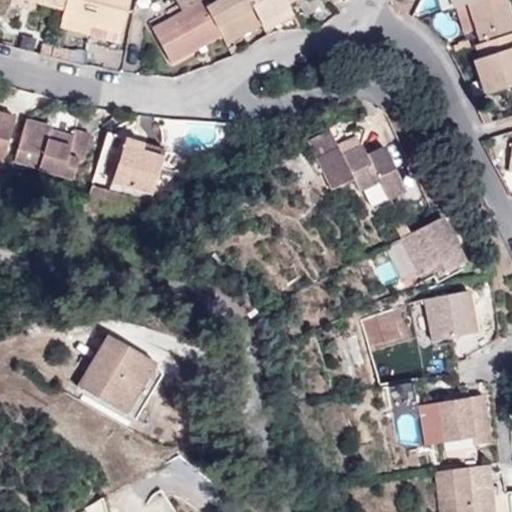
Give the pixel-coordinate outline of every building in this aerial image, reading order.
[(56,0),(0,0),(53,14),(56,0)] [(56,0),(53,14),(52,21),(109,36),(118,0),(56,0)] [(189,7),(184,0),(174,0),(164,5),(170,17),(189,7)] [(208,43),(214,50),(247,32),(230,0),(218,0),(213,3),(193,14),(208,43)] [(230,0),(247,32),(262,23),(267,30),(280,22),(274,9),(288,0),(230,0)] [(430,0),(435,16),(444,12),(440,0),(430,0)] [(440,0),(444,12),(450,11),(482,0),(440,0)] [(498,34),(486,0),(482,0),(450,11),(457,34),(462,46),(498,34)] [(159,70),(208,43),(193,14),(189,7),(170,17),(140,34),(159,70)] [(444,12),(435,16),(442,39),(457,34),(450,11),(444,12)] [(262,23),(247,32),(251,39),(267,30),(262,23)] [(24,44),(9,40),(8,40),(5,51),(21,56),(24,44)] [(511,76),(499,40),(457,53),(462,70),(456,72),(463,91),(468,106),(511,91),(511,76)] [(42,62),(78,71),(81,59),(44,49),(42,62)] [(463,91),(452,95),(458,109),(468,106),(463,91)] [(472,118),(464,122),(469,132),(476,129),(472,118)] [(59,142),(14,128),(1,168),(64,187),(78,143),(61,138),(59,142)] [(95,140),(83,185),(143,199),(153,154),(95,140)] [(323,152),(301,163),(316,195),(340,184),(346,196),(364,187),(373,206),(392,196),(370,152),(368,152),(352,160),(347,149),(326,159),(323,152)] [(427,224),(441,252),(451,246),(436,219),(427,224)] [(415,231),(386,244),(405,280),(418,273),(426,284),(451,270),(441,252),(427,224),(415,231)] [(414,312),(419,340),(421,353),(466,346),(458,303),(414,312)] [(400,344),(419,340),(414,312),(395,314),(400,344)] [(144,370),(95,342),(66,392),(114,421),(144,370)] [(457,451),(473,449),(466,403),(422,409),(427,448),(456,444),(457,451)] [(480,511),(477,492),(474,470),(420,478),(425,511),(480,511)] [(491,511),(488,490),(477,492),(480,511),(491,511)]
